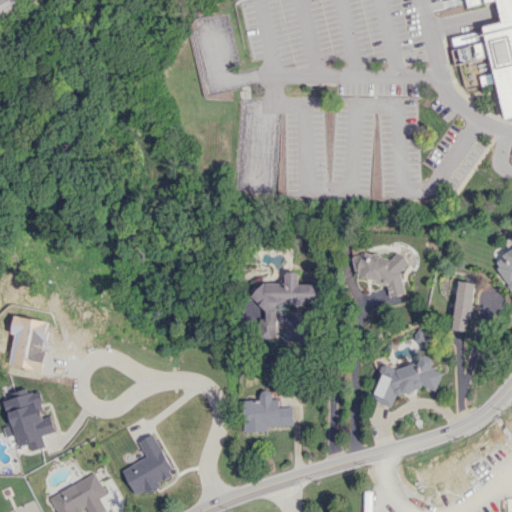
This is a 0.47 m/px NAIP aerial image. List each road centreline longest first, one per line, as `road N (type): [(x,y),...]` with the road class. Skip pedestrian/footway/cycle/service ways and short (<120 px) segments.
road 1 (residential): [(218,503),(206,456),(218,407),(205,388),(148,380),(110,359),(84,375),(87,399),(118,409),(148,380)]
road 2 (tertiary): [(511,383),(482,413),(432,437),(197,511)]
